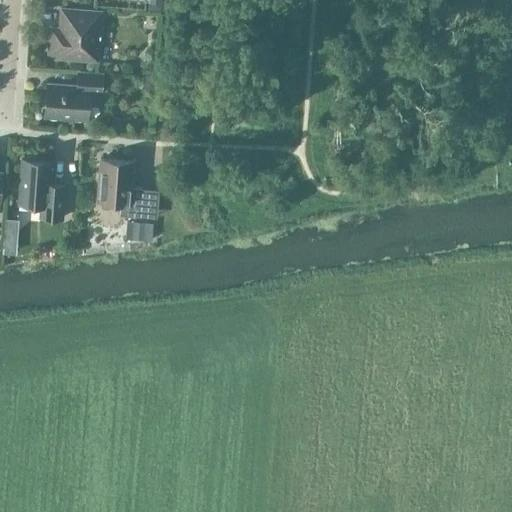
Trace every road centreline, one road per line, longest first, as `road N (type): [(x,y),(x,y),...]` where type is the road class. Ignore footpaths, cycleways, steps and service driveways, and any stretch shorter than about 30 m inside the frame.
road 1 (residential): [(165,146),(24,136),(1,120)]
road 2 (residential): [(1,120),(12,0)]
